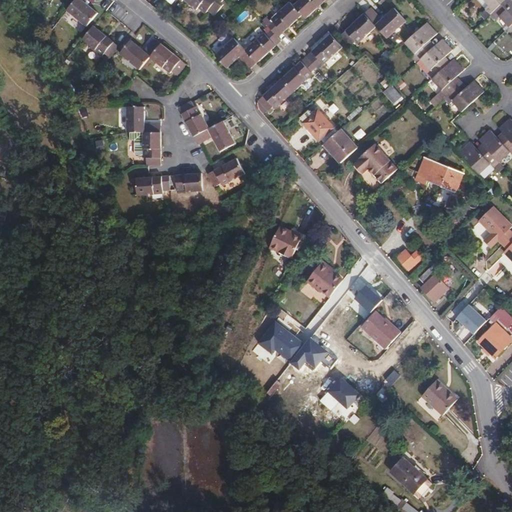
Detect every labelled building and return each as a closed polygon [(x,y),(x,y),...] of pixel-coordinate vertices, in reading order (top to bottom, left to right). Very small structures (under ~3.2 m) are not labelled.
[(75,0),(67,11),(87,27),(98,13),(85,2),(86,0),(75,0)] [(218,0),(221,2),(222,0),(184,0),(197,10),(199,8),(206,13),(216,0),(218,0)] [(306,19),(325,0),(299,0),(294,6),(302,15),(306,19)] [(490,15),(506,0),(483,0),(489,6),(485,9),(490,15)] [(511,1),(511,0),(506,0),(490,15),(496,20),(499,17),(510,28),(511,25),(511,1)] [(271,30),(278,37),(302,15),(294,6),(290,2),(272,19),(274,21),(268,26),(271,30)] [(371,8),(365,14),(377,27),(388,39),(407,22),(395,8),(382,20),(371,8)] [(365,14),(341,36),(350,46),(355,42),(358,45),(377,27),(365,14)] [(427,23),(423,26),(405,43),(416,54),(412,58),(416,63),(420,60),(435,46),(430,41),(438,34),(427,23)] [(109,57),(110,58),(119,48),(119,47),(94,26),(83,39),(102,55),(104,53),(106,54),(109,57)] [(246,50),(257,63),(281,41),(278,37),(271,30),(266,34),(265,33),(246,50)] [(330,35),(307,56),(317,67),(322,63),(324,65),(342,48),(330,35)] [(121,53),(140,69),(151,57),(161,44),(158,41),(154,38),(144,51),(128,37),(119,47),(119,48),(123,51),(121,53)] [(250,68),(257,63),(246,50),(234,38),(215,55),(227,67),(240,57),(250,68)] [(435,46),(420,60),(431,71),(427,74),(432,80),(450,63),(445,57),(453,50),(442,39),(435,46)] [(161,44),(151,57),(170,73),(172,71),(177,75),(186,64),(172,53),(161,44)] [(102,65),(109,57),(106,54),(100,62),(102,65)] [(317,67),(307,56),(283,79),(294,92),(313,74),(311,72),(317,67)] [(420,60),(416,63),(427,74),(431,71),(420,60)] [(438,94),(443,100),(462,83),(457,77),(464,71),(454,60),(450,63),(432,80),(442,91),(438,94)] [(275,109),(294,92),(283,79),(258,101),(268,112),(273,107),(275,109)] [(462,83),(443,100),(448,105),(452,102),(462,112),(484,92),(474,82),(467,88),(462,83)] [(337,110),(343,105),(339,99),(332,104),(337,110)] [(195,107),(192,102),(178,107),(188,125),(194,137),(209,129),(210,128),(198,106),(195,107)] [(128,132),(144,132),(161,132),(161,124),(155,124),(144,123),(144,107),(128,107),(128,132)] [(304,123),(314,113),(310,109),(300,119),(304,123)] [(318,109),(314,113),(304,123),(319,139),(333,126),(318,109)] [(503,133),(511,142),(511,120),(511,119),(500,129),(503,133)] [(198,145),(201,143),(213,137),(221,151),(236,143),(224,121),(210,128),(209,129),(194,137),(198,145)] [(431,133),(423,126),(409,141),(417,148),(431,133)] [(332,154),(341,164),(358,149),(341,130),(326,144),(333,153),(332,154)] [(491,131),(480,141),(483,145),(500,163),(511,153),(511,154),(511,142),(503,133),(497,138),(491,131)] [(146,158),(146,165),(161,165),(161,158),(161,147),(161,132),(144,132),(143,158),(146,158)] [(443,139),(439,135),(434,141),(438,144),(443,139)] [(459,153),(480,174),(491,165),(495,168),(500,164),(500,163),(483,145),(478,150),(471,142),(459,153)] [(374,177),(393,156),(379,144),(360,164),(374,177)] [(208,174),(215,187),(221,184),(223,186),(245,174),(237,159),(215,170),(208,174)] [(427,181),(456,193),(463,174),(426,159),(419,174),(429,178),(427,181)] [(503,168),(500,164),(495,168),(498,172),(503,168)] [(169,176),(171,190),(177,190),(178,193),(203,191),(203,187),(202,173),(187,175),(169,176)] [(429,178),(419,174),(416,180),(426,184),(427,181),(429,178)] [(163,191),(171,190),(169,176),(162,176),(137,178),(138,196),(163,194),(163,191)] [(511,227),(511,225),(493,207),(479,221),(492,233),(484,241),(491,248),(499,240),(509,230),(511,227)] [(279,226),(269,249),(291,258),(301,235),(279,226)] [(511,236),(511,232),(509,230),(499,240),(503,245),(511,236)] [(511,244),(511,236),(503,245),(508,249),(511,244)] [(407,250),(398,258),(410,271),(422,259),(416,252),(412,256),(407,250)] [(323,261),(307,282),(329,298),(343,279),(334,272),(335,270),(323,261)] [(439,298),(450,289),(432,270),(421,280),(425,285),(423,288),(435,302),(439,298)] [(468,290),(463,285),(457,291),(462,296),(468,290)] [(469,305),(456,319),(474,335),(487,321),(469,305)] [(496,316),(507,326),(511,320),(511,316),(503,308),(496,316)] [(389,325),(385,320),(375,312),(362,327),(387,349),(402,332),(391,322),(389,325)] [(274,320),(257,343),(272,355),(275,350),(289,361),(303,342),(274,320)] [(492,326),(477,342),(494,359),(509,343),(492,326)] [(309,338),(290,363),(300,370),(306,362),(315,369),(328,352),(309,338)] [(341,378),(328,392),(347,409),(360,395),(341,378)] [(461,401),(440,381),(425,398),(446,417),(461,401)] [(434,485),(405,459),(391,473),(405,485),(421,500),(434,485)] [(382,494),(401,508),(407,501),(396,493),(387,487),(382,494)]
